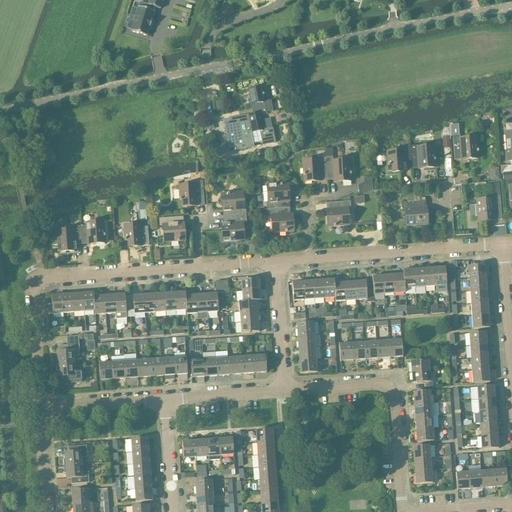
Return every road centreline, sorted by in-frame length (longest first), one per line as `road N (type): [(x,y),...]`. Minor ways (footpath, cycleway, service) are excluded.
road 1 (unclassified): [(0,111),(511,5)]
road 2 (residential): [(39,410),(30,291),(40,276),(199,266)]
road 3 (residential): [(308,258),(449,248)]
road 4 (residential): [(283,391),(274,260)]
road 5 (residential): [(401,511),(389,387)]
road 6 (residential): [(39,410),(163,400)]
road 7 (residential): [(163,400),(283,391)]
